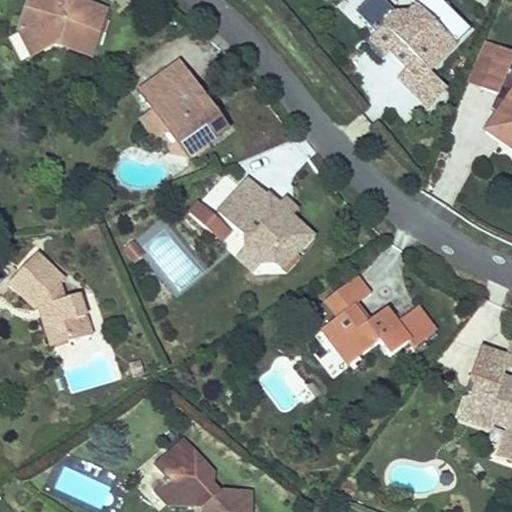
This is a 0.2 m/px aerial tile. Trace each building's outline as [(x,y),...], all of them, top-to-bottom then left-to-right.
[(106,20),(81,11),(84,0),(52,0),(49,11),(33,5),(23,39),(40,43),(45,61),(62,55),(92,64),(106,20)] [(39,0),(33,5),(49,11),(52,0),(39,0)] [(432,78),(459,50),(420,10),(412,18),(399,19),(386,31),(402,48),(432,78)] [(31,65),(45,61),(40,43),(23,39),(31,65)] [(417,93),(432,78),(402,48),(394,58),(410,71),(404,80),(417,93)] [(216,115),(207,122),(183,87),(191,81),(181,67),(140,97),(155,119),(166,135),(173,130),(194,159),(228,134),(216,115)] [(207,122),(216,115),(191,81),(183,87),(207,122)] [(511,114),(506,112),(511,101),(495,94),(477,133),(490,139),(489,142),(511,152),(511,114)] [(187,164),(194,159),(173,130),(166,135),(178,151),(187,164)] [(511,163),(511,152),(489,142),(485,153),(511,163)] [(228,175),(201,201),(211,211),(238,185),(228,175)] [(276,268),(285,276),(317,240),(252,183),(220,219),(246,241),(247,255),(259,268),(276,268)] [(129,266),(144,258),(136,243),(121,250),(129,266)] [(252,276),(259,268),(247,255),(238,264),(252,276)] [(75,346),(97,338),(83,301),(72,304),(61,290),(66,285),(39,259),(15,285),(39,309),(48,304),(54,320),(45,324),(51,342),(70,334),(75,346)] [(353,307),(358,303),(376,290),(365,276),(343,293),(353,307)] [(393,357),(414,340),(389,307),(372,321),(358,303),(353,307),(343,293),(330,301),(344,319),(327,332),(342,351),(351,345),(358,346),(367,358),(384,344),(393,357)] [(45,324),(54,320),(48,304),(39,309),(45,324)] [(55,354),(75,346),(70,334),(51,342),(55,354)] [(354,367),(367,358),(358,346),(351,345),(342,351),(354,367)] [(501,420),(511,423),(511,378),(508,377),(511,362),(511,358),(483,348),(473,377),(478,386),(472,402),(479,420),(498,427),(501,420)] [(461,414),(479,420),(472,402),(478,386),(473,377),(461,414)] [(253,511),(255,499),(215,496),(215,476),(193,455),(158,494),(173,509),(198,503),(208,511),(253,511)]
